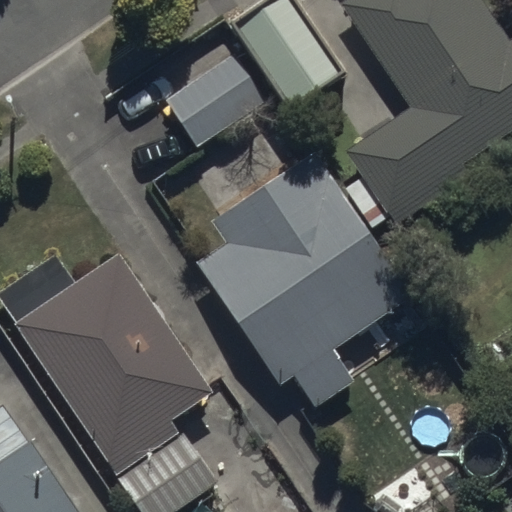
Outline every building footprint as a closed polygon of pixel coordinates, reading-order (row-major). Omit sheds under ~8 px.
[(252,0),(234,12),(286,90),(334,58),(295,0),(252,0)] [(344,140),(386,203),(511,119),(511,28),(505,33),(482,0),(340,0),(406,99),(344,140)] [(232,48),(165,92),(198,140),(264,96),(232,48)] [(198,253),(279,374),(408,288),(327,167),(309,141),(204,212),(221,238),(198,253)] [(0,297),(10,313),(109,460),(143,511),(179,511),(220,485),(174,417),(213,391),(114,244),(69,274),(49,243),(0,275),(0,297)] [(79,511),(26,431),(0,447),(0,511),(79,511)]
